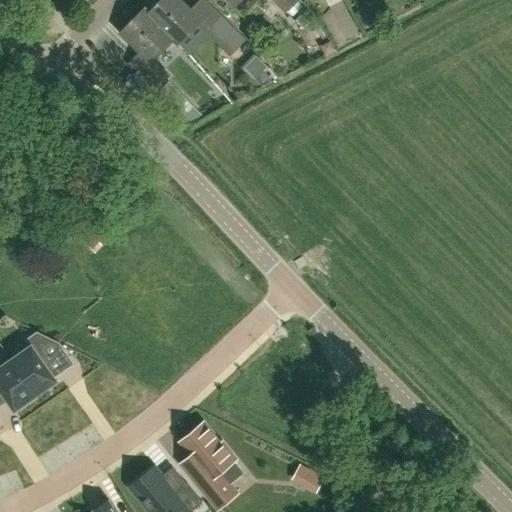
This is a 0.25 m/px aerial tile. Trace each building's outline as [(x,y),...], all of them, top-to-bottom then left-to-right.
[(229,22),(227,24),(203,0),(199,0),(190,10),(179,0),(161,0),(148,13),(172,38),(177,42),(198,21),(214,37),(213,39),(230,56),(246,39),(229,22)] [(297,0),(273,0),(285,12),(297,0)] [(354,13),(363,28),(375,21),(365,5),(354,13)] [(172,38),(148,13),(144,9),(121,32),(141,51),(129,63),(154,88),(167,75),(151,59),(172,38)] [(243,65),(255,78),(268,66),(256,53),(243,65)] [(193,108),(167,82),(157,92),(182,118),(193,108)] [(74,192),(61,205),(71,215),(101,184),(82,166),(65,184),(74,192)] [(42,238),(50,230),(35,216),(27,224),(42,238)] [(31,345),(10,359),(36,395),(57,381),(55,378),(45,363),(64,349),(60,344),(58,342),(53,339),(37,331),(26,339),(31,345)] [(275,341),(257,354),(263,362),(281,349),(275,341)] [(0,389),(8,401),(14,410),(36,395),(10,359),(0,366),(0,389)] [(203,423),(181,441),(192,454),(199,463),(189,472),(218,508),(236,493),(230,485),(219,472),(233,460),(235,459),(222,443),(221,442),(219,443),(203,423)] [(154,467),(129,488),(149,511),(177,511),(184,506),(188,511),(189,511),(190,511),(202,502),(185,482),(174,492),(154,467)] [(313,473),(307,485),(316,490),(323,478),(313,473)] [(92,511),(116,511),(109,499),(92,510),(92,511)]
